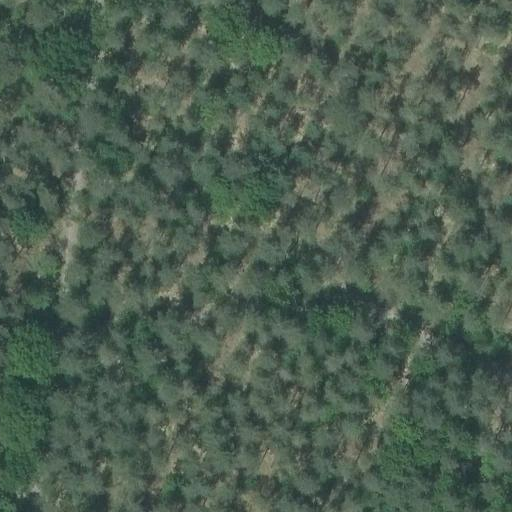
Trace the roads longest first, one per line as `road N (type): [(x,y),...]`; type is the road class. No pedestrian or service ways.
road 1 (track): [(19,511),(95,0)]
road 2 (track): [(511,396),(412,332),(349,311),(194,317),(41,348)]
